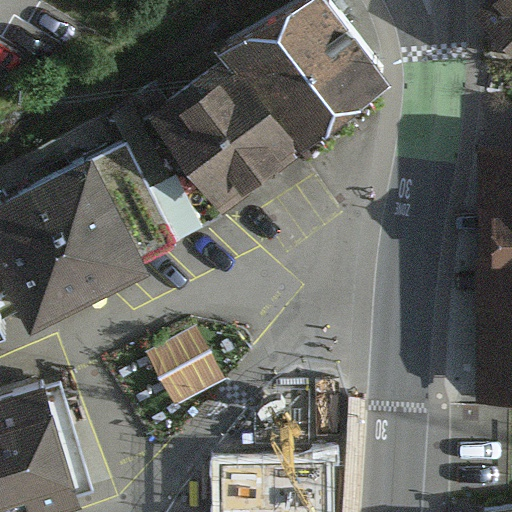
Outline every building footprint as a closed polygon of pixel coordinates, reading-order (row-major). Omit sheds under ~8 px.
[(336,0),(310,0),(237,52),(245,63),(297,135),(387,69),(336,0)] [(511,0),(501,0),(496,5),(511,22),(511,0)] [(245,63),(167,119),(234,211),(312,155),(297,135),(245,63)] [(511,128),(467,130),(472,268),(472,399),(482,399),(511,399),(511,128)] [(132,140),(0,211),(0,222),(49,314),(186,241),(132,140)] [(209,314),(126,353),(153,410),(236,371),(209,314)] [(60,385),(0,402),(0,511),(21,511),(91,492),(60,385)] [(337,511),(339,458),(226,454),(224,511),(337,511)] [(511,511),(511,495),(474,500),(475,511),(511,511)]
